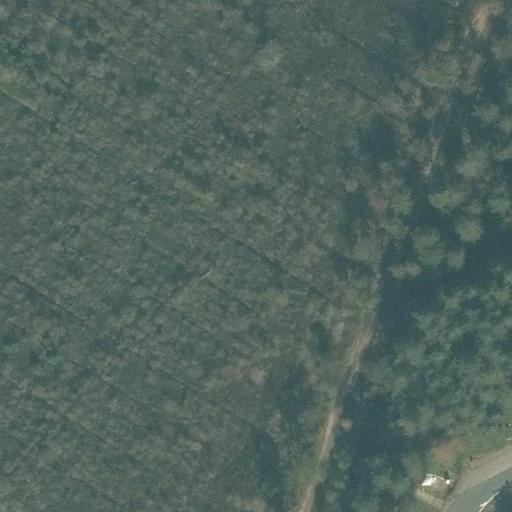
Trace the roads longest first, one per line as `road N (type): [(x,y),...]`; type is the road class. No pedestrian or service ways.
road 1 (track): [(301,511),(468,45)]
road 2 (track): [(496,0),(468,45),(396,0)]
